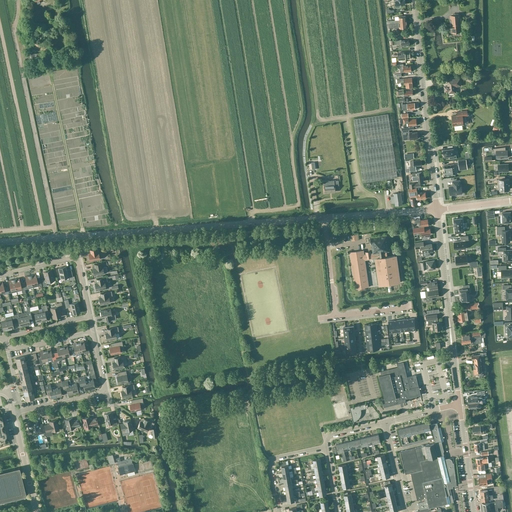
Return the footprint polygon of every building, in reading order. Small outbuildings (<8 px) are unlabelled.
[(461,32),(462,32),(461,18),(460,18),(460,15),(450,16),(450,19),(451,27),(450,27),(451,32),(450,32),(451,33),(462,32),(461,32)] [(401,40),(394,40),(395,44),(399,44),(399,49),(402,49),(402,46),(409,46),(408,40),(401,41),(401,40)] [(404,72),(411,71),(411,65),(403,66),(403,64),(398,64),(398,66),(400,66),(400,69),(400,72),(404,72)] [(399,79),(399,77),(397,77),(394,77),(394,79),(397,79),(397,83),(404,82),(404,85),(406,84),(406,87),(412,86),(412,84),(412,78),(399,79)] [(455,86),(461,86),(460,79),(447,80),(448,86),(444,87),(445,92),(449,91),(449,93),(456,92),(455,86)] [(411,110),(415,109),(414,103),(402,104),(403,108),(407,107),(408,111),(411,111),(411,110)] [(468,124),(467,115),(467,111),(457,112),(457,115),(452,116),(453,125),(459,125),(468,124)] [(388,114),(353,119),(363,183),(397,178),(388,114)] [(409,132),(409,130),(408,130),(402,131),(403,136),(407,136),(408,135),(408,139),(410,139),(418,138),(417,132),(412,133),(412,132),(409,132)] [(505,147),(493,148),(493,152),(496,152),(496,158),(500,158),(501,158),(508,157),(507,150),(505,150),(505,147)] [(454,155),(453,148),(443,150),(443,153),(443,154),(444,154),(444,156),(449,156),(450,159),(456,158),(456,154),(454,155)] [(415,166),(422,166),(421,160),(413,161),(414,162),(411,162),(412,167),(410,167),(410,171),(416,171),(415,166)] [(454,174),(455,174),(454,165),(454,164),(453,164),(444,165),(444,166),(444,170),(444,171),(444,172),(445,175),(454,174)] [(419,182),(423,182),(422,172),(412,173),(413,180),(418,179),(419,182)] [(509,184),(509,179),(505,179),(505,176),(499,176),(499,179),(497,179),(497,184),(509,184)] [(335,185),(331,185),(331,183),(327,183),(327,185),(324,185),(325,192),(329,192),(335,192),(335,187),(339,186),(338,180),(334,181),(335,185)] [(453,186),(449,186),(450,195),(462,193),(461,185),(460,185),(459,180),(452,181),(453,186)] [(509,189),(509,184),(497,184),(497,190),(499,190),(499,193),(506,192),(505,189),(509,189)] [(415,188),(410,189),(409,189),(410,198),(417,197),(418,200),(426,198),(425,192),(417,193),(416,188),(415,188)] [(402,205),(401,193),(394,193),(394,196),(391,197),(391,203),(395,203),(395,206),(402,205)] [(510,212),(502,212),(502,223),(511,223),(510,212)] [(414,217),(415,219),(415,223),(420,222),(421,226),(429,225),(429,224),(429,222),(428,222),(428,219),(420,220),(420,218),(420,216),(414,217)] [(454,219),(455,233),(464,231),(462,218),(454,219)] [(421,235),(431,234),(430,229),(424,229),(424,227),(413,228),(414,234),(421,233),(421,235)] [(504,227),(497,227),(497,231),(501,231),(502,242),(510,242),(510,238),(510,234),(509,234),(509,230),(504,230),(504,227)] [(377,261),(380,283),(398,281),(395,255),(387,257),(386,252),(389,251),(387,235),(370,238),(371,244),(373,253),(371,254),(370,252),(366,253),(366,254),(362,255),(362,251),(351,252),(356,288),(359,288),(359,291),(365,290),(364,287),(367,287),(363,260),(372,259),(373,262),(375,261),(376,261),(377,261)] [(423,241),(415,243),(416,248),(420,248),(420,250),(422,249),(423,256),(429,255),(429,252),(433,251),(432,244),(424,245),(423,241)] [(465,241),(454,242),(455,250),(465,249),(465,241)] [(504,251),(504,261),(511,261),(511,250),(506,250),(506,247),(497,247),(498,251),(504,251)] [(90,261),(100,259),(97,248),(90,250),(90,253),(89,254),(90,256),(89,256),(90,261)] [(466,255),(455,257),(456,265),(467,263),(466,255)] [(427,270),(435,268),(434,261),(425,262),(418,263),(419,270),(426,269),(426,267),(427,267),(427,270)] [(104,262),(94,264),(94,268),(93,268),(94,270),(93,270),(94,276),(104,274),(102,267),(104,266),(104,262)] [(506,265),(498,266),(499,270),(501,270),(501,278),(511,277),(511,269),(506,269),(506,265)] [(61,279),(73,276),(71,271),(67,272),(66,266),(58,268),(61,279)] [(46,283),(54,281),(51,270),(43,272),(45,279),(42,280),(43,286),(47,286),(46,283)] [(30,275),(33,285),(33,287),(41,285),(40,280),(37,280),(35,274),(30,275)] [(27,286),(33,285),(30,275),(25,276),(26,283),(23,284),(25,289),(28,289),(27,286)] [(25,289),(23,284),(21,284),(19,278),(14,279),(16,289),(17,291),(25,289)] [(96,290),(106,288),(104,278),(96,279),(97,283),(96,283),(96,285),(95,285),(96,290)] [(11,290),(16,289),(14,279),(8,281),(10,287),(7,288),(8,293),(11,293),(11,290)] [(431,280),(420,281),(421,285),(427,284),(428,288),(429,287),(430,290),(438,289),(437,281),(431,282),(431,280)] [(8,293),(7,288),(4,288),(2,282),(0,282),(0,292),(2,292),(3,295),(8,293)] [(459,289),(460,301),(469,301),(468,293),(470,292),(469,285),(463,286),(463,289),(459,289)] [(511,285),(503,285),(503,289),(506,289),(506,299),(511,298),(511,288),(511,285)] [(430,290),(425,291),(426,302),(432,301),(432,297),(439,295),(438,289),(430,290)] [(111,291),(100,293),(101,297),(100,297),(100,299),(99,299),(100,305),(110,303),(109,298),(112,297),(111,291)] [(73,314),(80,312),(77,302),(69,304),(68,299),(64,300),(66,308),(71,307),(73,314)] [(478,308),(477,301),(470,302),(470,305),(464,306),(465,311),(457,312),(458,321),(459,321),(460,322),(461,323),(462,323),(463,322),(463,320),(468,319),(467,313),(471,312),(471,309),(478,308)] [(59,310),(63,309),(61,302),(55,304),(56,307),(51,308),(53,318),(61,317),(59,310)] [(42,312),(39,313),(42,322),(47,320),(45,315),(48,314),(46,305),(41,306),(41,308),(42,312)] [(110,309),(100,311),(101,316),(102,316),(103,318),(104,318),(105,321),(115,319),(114,315),(114,314),(111,314),(110,309)] [(36,323),(42,322),(39,313),(36,313),(36,310),(33,310),(36,323)] [(30,311),(22,313),(25,326),(30,325),(30,321),(33,321),(30,311)] [(14,315),(15,322),(18,321),(20,327),(25,326),(22,313),(14,315)] [(437,314),(425,316),(426,320),(428,320),(428,325),(433,324),(433,330),(442,329),(441,321),(438,322),(438,319),(437,319),(437,314)] [(6,321),(9,330),(14,329),(12,323),(15,322),(14,315),(8,316),(9,320),(6,321)] [(107,335),(105,335),(106,340),(116,338),(115,334),(118,333),(117,327),(106,329),(107,332),(106,333),(107,335)] [(472,332),(472,333),(470,334),(462,335),(462,339),(461,339),(462,344),(471,342),(471,344),(472,344),(482,343),(482,342),(484,342),(483,334),(481,334),(480,331),(472,332)] [(78,343),(80,352),(83,351),(84,354),(89,352),(88,347),(85,347),(83,341),(80,342),(78,343)] [(122,341),(110,343),(111,347),(110,347),(111,349),(109,349),(111,355),(120,353),(119,348),(123,347),(122,341)] [(81,354),(80,352),(78,343),(76,343),(73,343),(74,350),(71,351),(73,356),(81,354)] [(62,347),(64,356),(67,355),(68,358),(73,356),(71,351),(69,351),(67,345),(64,346),(62,347)] [(61,357),(64,356),(62,347),(60,347),(56,347),(58,354),(55,355),(56,360),(62,359),(61,357)] [(51,362),(56,360),(55,355),(52,355),(50,349),(47,350),(45,351),(48,360),(50,359),(51,362)] [(45,361),(48,360),(45,351),(43,351),(40,351),(41,358),(38,359),(40,364),(45,363),(45,361)] [(487,355),(486,352),(480,353),(480,355),(471,356),(472,359),(474,359),(475,365),(473,365),(475,374),(479,373),(479,377),(484,376),(483,371),(482,371),(482,368),(485,368),(484,356),(487,355)] [(16,363),(25,361),(25,359),(28,358),(27,355),(15,358),(16,363)] [(124,356),(114,358),(114,361),(113,362),(114,364),(113,364),(114,369),(124,367),(122,360),(124,360),(124,356)] [(406,400),(406,398),(421,394),(419,386),(418,386),(416,381),(417,381),(416,375),(406,377),(406,375),(407,375),(404,362),(397,363),(398,368),(390,370),(389,369),(381,371),(382,375),(379,376),(385,399),(382,400),(384,407),(406,402),(406,400)] [(19,374),(28,372),(27,370),(30,368),(30,366),(18,369),(19,374)] [(118,384),(128,382),(125,371),(118,372),(118,376),(117,376),(118,378),(117,378),(118,384)] [(90,378),(87,379),(89,388),(95,387),(93,381),(96,380),(94,373),(89,375),(90,378)] [(22,384),(30,382),(33,382),(32,376),(20,379),(22,384)] [(83,376),(78,378),(79,384),(82,383),(84,390),(89,388),(87,379),(84,380),(83,376)] [(79,384),(78,378),(73,379),(74,382),(71,383),(73,392),(78,391),(77,385),(79,384)] [(61,382),(63,388),(66,387),(67,394),(73,392),(71,383),(68,384),(67,380),(61,382)] [(57,386),(54,387),(56,396),(62,395),(60,389),(63,388),(61,382),(56,383),(57,386)] [(56,396),(54,387),(51,388),(50,384),(45,386),(46,392),(49,391),(51,398),(56,396)] [(133,385),(122,387),(123,390),(122,390),(122,392),(121,393),(122,398),(132,396),(131,391),(134,390),(133,385)] [(24,395),(33,393),(36,392),(35,387),(32,388),(23,390),(24,395)] [(477,396),(468,397),(469,403),(478,402),(478,400),(482,399),(482,395),(481,391),(477,392),(477,396)] [(142,398),(131,400),(131,404),(130,404),(131,406),(130,406),(131,411),(141,409),(140,404),(143,404),(142,398)] [(478,402),(469,403),(469,409),(480,407),(479,403),(486,402),(485,399),(482,399),(478,400),(478,402)] [(350,408),(354,423),(354,422),(356,421),(358,419),(360,417),(361,415),(361,412),(361,410),(368,408),(367,404),(350,408)] [(117,425),(116,419),(113,419),(111,412),(104,414),(106,424),(111,423),(112,426),(117,425)] [(92,426),(98,425),(96,418),(90,419),(89,417),(82,419),(84,428),(92,426)] [(65,420),(65,423),(62,424),(64,432),(67,431),(67,430),(74,428),(74,427),(80,426),(78,419),(73,421),(72,418),(65,420)] [(154,423),(143,418),(142,422),(141,421),(140,423),(139,423),(137,428),(146,432),(148,427),(151,428),(154,423)] [(49,422),(50,424),(44,426),(47,436),(52,435),(52,431),(59,429),(56,420),(49,422)] [(123,423),(120,424),(123,435),(128,434),(128,431),(133,429),(130,420),(125,421),(125,422),(123,422),(123,423)] [(44,432),(42,424),(39,425),(38,421),(33,422),(31,421),(29,421),(28,423),(27,423),(29,431),(32,431),(33,435),(44,432)] [(435,442),(440,441),(438,434),(439,432),(437,423),(431,424),(435,442)] [(478,434),(484,433),(483,426),(480,426),(472,427),(473,433),(477,433),(478,434)] [(312,444),(319,443),(316,427),(309,429),(312,444)] [(372,436),(366,437),(368,445),(372,444),(373,446),(375,446),(374,443),(372,436)] [(366,437),(360,439),(362,446),(366,445),(367,448),(369,447),(368,445),(366,437)] [(363,449),(362,446),(360,439),(354,440),(356,448),(360,447),(360,449),(363,449)] [(481,442),(474,443),(475,451),(485,450),(484,444),(484,442),(487,442),(487,439),(481,440),(481,442)] [(440,441),(435,442),(426,445),(429,458),(440,456),(442,451),(440,441)] [(351,452),(350,449),(348,442),(342,443),(344,451),(348,450),(349,453),(351,452)] [(426,445),(400,451),(405,474),(411,472),(417,500),(425,498),(425,502),(418,503),(420,510),(454,502),(452,494),(450,495),(447,482),(450,481),(449,477),(453,476),(455,473),(452,459),(449,458),(445,459),(444,455),(440,456),(429,458),(426,445)] [(116,458),(117,462),(118,468),(119,471),(122,472),(134,469),(131,458),(120,461),(119,458),(116,458)] [(308,467),(321,464),(320,458),(313,460),(314,463),(307,465),(308,467)] [(19,467),(15,469),(0,472),(0,502),(26,496),(26,495),(19,468),(19,467)] [(486,477),(478,478),(479,485),(491,483),(491,480),(492,480),(491,473),(486,474),(486,477)] [(386,491),(393,489),(392,484),(391,484),(390,481),(385,482),(386,485),(381,486),(382,488),(385,487),(386,491)] [(325,482),(317,484),(318,487),(311,488),(312,491),(326,488),(325,482)] [(493,486),(488,487),(487,487),(487,490),(480,490),(481,500),(493,498),(494,497),(495,500),(502,499),(503,499),(503,494),(501,485),(493,486)] [(113,489),(108,489),(109,495),(103,495),(104,499),(115,497),(113,489)] [(300,496),(300,494),(287,496),(288,502),(295,501),(294,498),(300,496)] [(502,499),(495,500),(495,502),(490,503),(482,503),(482,511),(492,511),(498,511),(498,508),(503,507),(502,499)]
